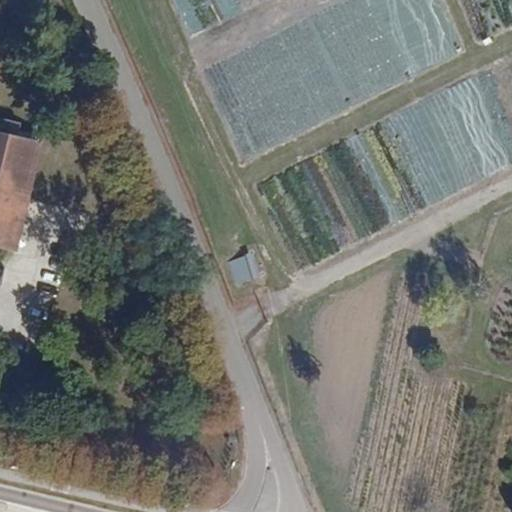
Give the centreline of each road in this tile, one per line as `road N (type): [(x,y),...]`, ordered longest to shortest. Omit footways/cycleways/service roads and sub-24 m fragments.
road 1 (track): [(511,178),(308,292),(280,364),(306,466),(333,511)]
road 2 (unclassified): [(255,397),(81,0)]
